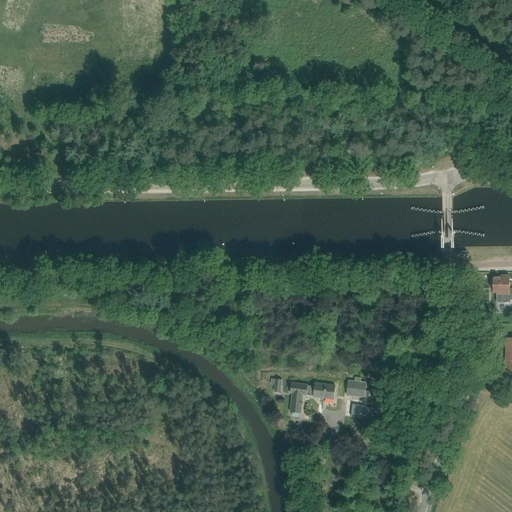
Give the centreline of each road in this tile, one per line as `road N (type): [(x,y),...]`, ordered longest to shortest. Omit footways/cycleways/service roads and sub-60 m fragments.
road 1 (unclassified): [(0,188),(446,181)]
road 2 (track): [(0,344),(104,345),(154,360),(207,402),(242,452),(257,511)]
road 3 (unclassified): [(421,511),(473,362),(450,265)]
